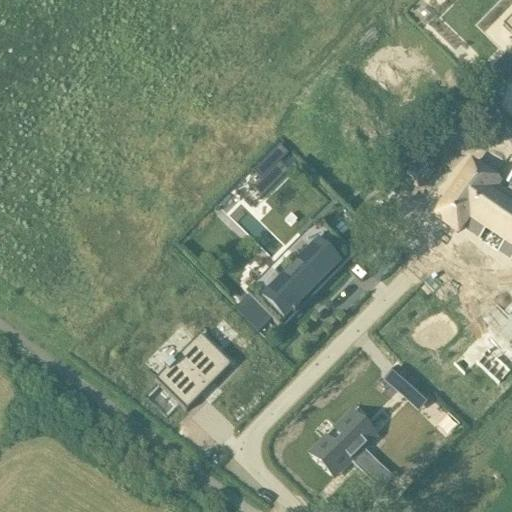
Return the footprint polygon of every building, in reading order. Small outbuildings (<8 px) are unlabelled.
[(511,17),(503,27),(511,36),(511,17)] [(511,61),(507,57),(494,70),(507,84),(511,79),(511,61)] [(254,192),(283,163),(271,152),(243,181),(254,192)] [(473,166),(435,220),(456,234),(461,227),(509,261),(511,256),(511,174),(505,185),(508,187),(504,192),(498,188),(500,186),(473,166)] [(382,213),(377,218),(380,222),(378,223),(389,235),(398,226),(387,215),(386,216),(382,213)] [(275,270),(255,291),(272,309),(266,316),(278,328),(319,287),(321,289),(342,269),(322,249),(334,236),(318,221),(303,236),(306,239),(289,256),(296,264),(283,277),(275,270)] [(467,316),(492,283),(432,238),(407,271),(467,316)] [(212,340),(167,390),(196,413),(240,364),(212,340)] [(482,352),(471,363),(493,386),(505,374),(482,352)] [(407,402),(420,389),(397,366),(384,379),(407,402)] [(325,448),(313,460),(329,476),(341,464),(369,491),(383,477),(359,453),(370,442),(358,430),(353,434),(342,423),(321,443),(325,448)]
